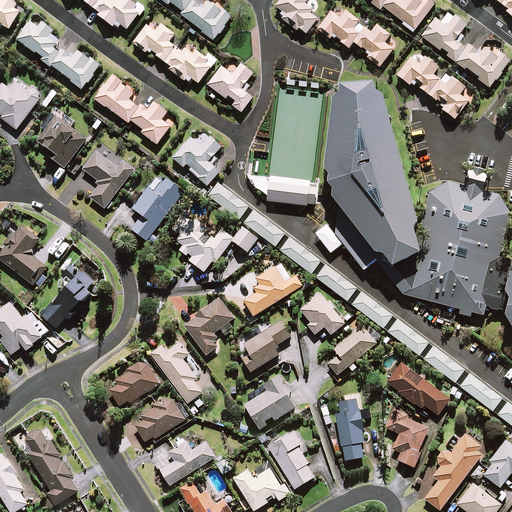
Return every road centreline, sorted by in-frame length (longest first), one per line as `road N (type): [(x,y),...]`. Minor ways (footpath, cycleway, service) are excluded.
road 1 (unclassified): [(245,136),(243,191),(511,394)]
road 2 (residential): [(27,190),(108,249),(129,280),(127,324),(58,375)]
road 3 (residential): [(43,0),(173,95),(245,136)]
road 4 (residential): [(140,511),(58,375)]
road 5 (unclassified): [(263,0),(266,101),(245,136)]
